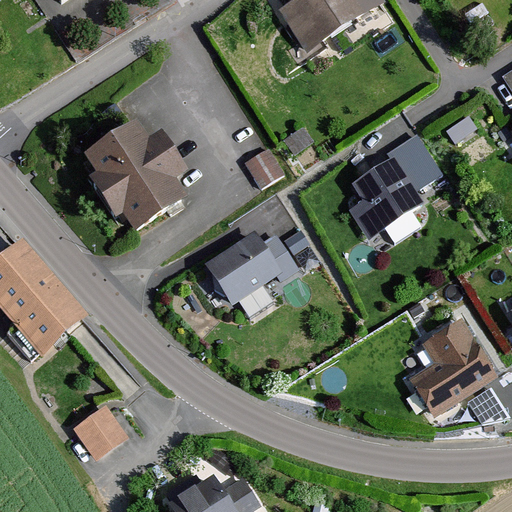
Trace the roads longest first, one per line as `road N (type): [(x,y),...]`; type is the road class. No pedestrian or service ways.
road 1 (tertiary): [(0,190),(142,340),(238,413),(373,459),(511,461)]
road 2 (residential): [(210,0),(0,136)]
road 3 (track): [(208,396),(97,483),(111,511)]
